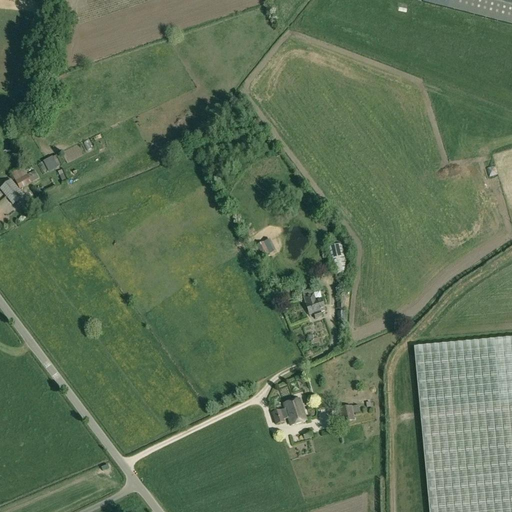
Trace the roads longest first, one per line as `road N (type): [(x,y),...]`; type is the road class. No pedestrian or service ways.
road 1 (unclassified): [(121,461),(0,298)]
road 2 (unclassified): [(121,461),(259,396)]
